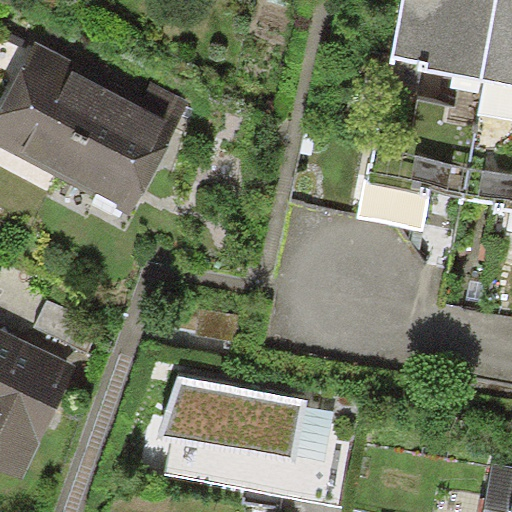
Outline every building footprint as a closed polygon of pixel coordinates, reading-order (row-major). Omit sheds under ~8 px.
[(476,77),(492,0),(399,0),(388,59),(457,73),(476,77)] [(511,0),(492,0),(476,77),(480,78),(511,84),(511,0)] [(26,42),(0,93),(0,131),(60,161),(100,79),(26,42)] [(457,73),(449,111),(414,104),(409,130),(374,123),(363,180),(455,199),(480,78),(476,77),(457,73)] [(511,84),(480,78),(455,199),(511,210),(511,84)] [(138,97),(100,79),(60,161),(133,197),(179,104),(143,86),(138,97)] [(60,359),(0,328),(0,457),(17,465),(60,359)] [(302,402),(180,378),(168,436),(290,461),(328,469),(334,440),(296,432),(302,402)] [(511,511),(511,471),(491,468),(483,511),(511,511)]
